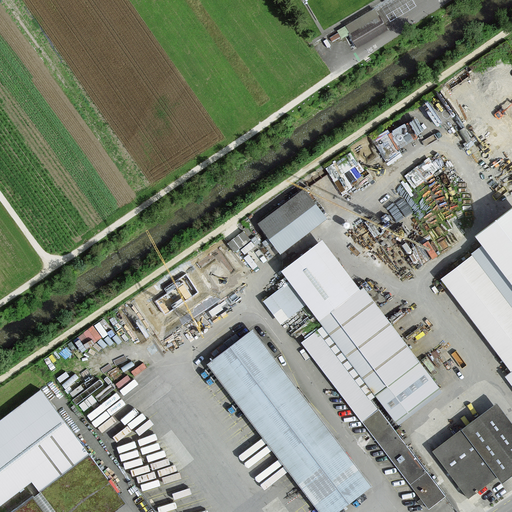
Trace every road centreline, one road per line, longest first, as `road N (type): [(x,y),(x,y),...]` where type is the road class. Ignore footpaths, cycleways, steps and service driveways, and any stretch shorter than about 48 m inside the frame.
road 1 (track): [(0,379),(511,29)]
road 2 (track): [(0,302),(332,76)]
